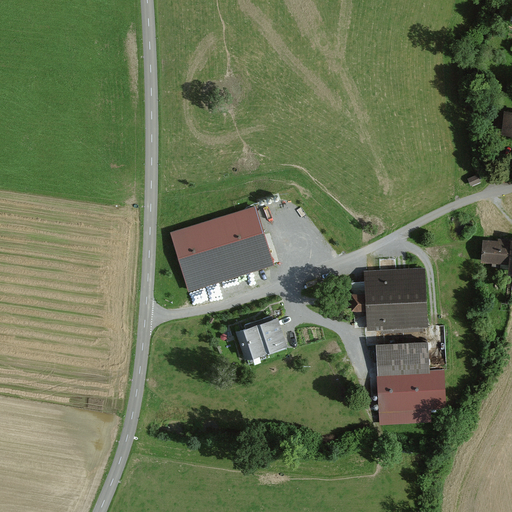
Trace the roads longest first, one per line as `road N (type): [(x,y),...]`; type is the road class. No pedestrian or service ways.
road 1 (tertiary): [(121,458),(136,395),(149,253),(146,0)]
road 2 (track): [(511,188),(462,200),(241,300),(145,314)]
